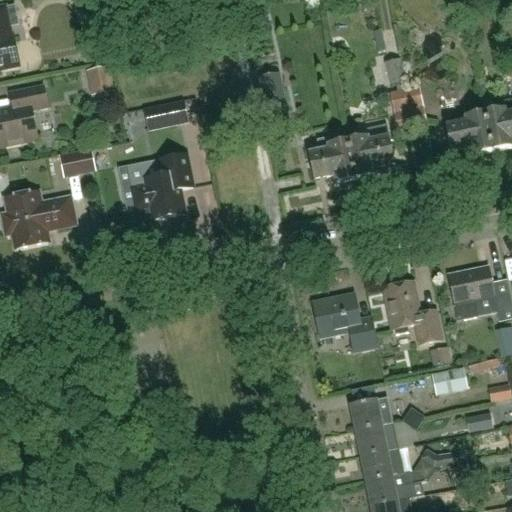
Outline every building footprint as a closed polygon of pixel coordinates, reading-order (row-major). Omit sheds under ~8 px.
[(0,70),(19,67),(13,39),(10,39),(8,28),(18,26),(14,8),(0,11),(0,70)] [(86,33),(91,60),(107,57),(101,30),(86,33)] [(406,84),(401,61),(385,64),(390,88),(406,84)] [(109,68),(87,73),(92,98),(115,93),(109,68)] [(48,109),(44,89),(11,96),(13,110),(0,112),(0,149),(38,141),(32,112),(48,109)] [(408,92),(412,109),(410,110),(414,125),(424,123),(421,108),(417,90),(408,92)] [(278,91),(263,94),(268,117),(283,114),(278,91)] [(403,127),(414,125),(410,110),(412,109),(408,92),(389,96),(396,128),(403,126),(403,127)] [(145,111),(149,131),(188,123),(184,103),(145,111)] [(504,112),(485,116),(493,154),(511,150),(510,142),(511,141),(511,115),(505,117),(504,112)] [(493,154),(485,116),(466,120),(467,125),(446,129),(451,155),(472,150),(474,158),(493,154)] [(348,143),(351,162),(356,182),(374,178),(372,171),(394,166),(386,129),(363,134),(365,140),(348,143)] [(336,186),(356,182),(351,162),(348,143),(329,147),(328,140),(317,142),(319,155),(308,157),(314,183),(334,179),(336,186)] [(96,171),(91,152),(60,158),(64,178),(96,171)] [(185,216),(180,192),(193,190),(187,157),(159,163),(162,178),(146,181),(147,188),(132,191),(137,212),(151,209),(154,223),(185,216)] [(39,194),(6,201),(9,217),(3,218),(7,236),(13,235),(16,251),(49,244),(46,232),(76,226),(70,200),(41,206),(39,194)] [(496,309),(511,305),(511,304),(507,282),(492,286),(488,270),(449,278),(455,308),(494,300),(496,309)] [(384,291),(392,332),(395,332),(396,337),(408,334),(407,329),(416,327),(420,347),(442,343),(436,313),(420,316),(414,285),(384,291)] [(313,305),(320,337),(349,331),(354,355),(377,350),(371,320),(370,320),(371,324),(360,326),(354,297),(313,305)] [(511,321),(511,305),(496,309),(497,313),(499,324),(511,321)] [(464,371),(432,378),(437,399),(469,392),(464,371)] [(510,388),(488,392),(490,405),(511,401),(510,388)] [(395,426),(389,401),(351,409),(356,434),(394,426),(395,426)] [(403,424),(410,429),(419,416),(412,411),(403,424)] [(419,416),(410,429),(416,434),(425,420),(419,416)] [(399,451),(394,426),(356,434),(361,459),(389,454),(389,453),(399,451)] [(389,454),(361,459),(366,485),(394,479),(389,454)] [(429,466),(423,462),(414,475),(420,479),(429,466)] [(429,466),(420,479),(414,475),(394,479),(366,485),(372,510),(400,505),(396,489),(427,483),(436,470),(429,466)] [(372,510),(371,511),(412,511),(411,503),(400,505),(372,510)]
